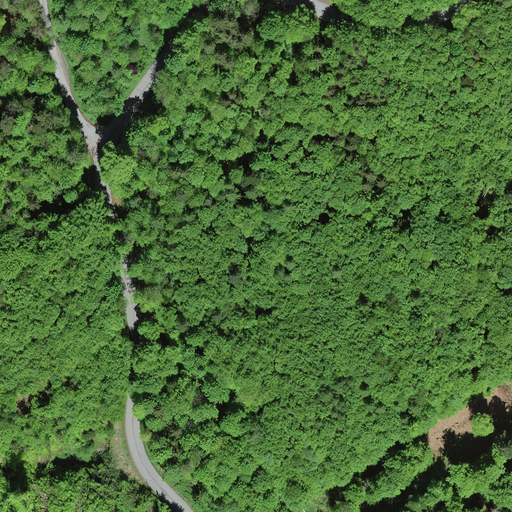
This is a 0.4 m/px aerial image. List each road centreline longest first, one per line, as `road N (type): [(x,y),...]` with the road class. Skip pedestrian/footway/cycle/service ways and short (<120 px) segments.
road 1 (unclassified): [(96,149),(137,326),(134,447),(184,511)]
road 2 (track): [(133,308),(183,353),(296,511)]
road 3 (unclassified): [(474,0),(423,25),(371,28),(293,0)]
road 4 (unclassified): [(214,0),(199,8),(96,149)]
road 5 (unclassified): [(96,149),(73,108),(44,0)]
